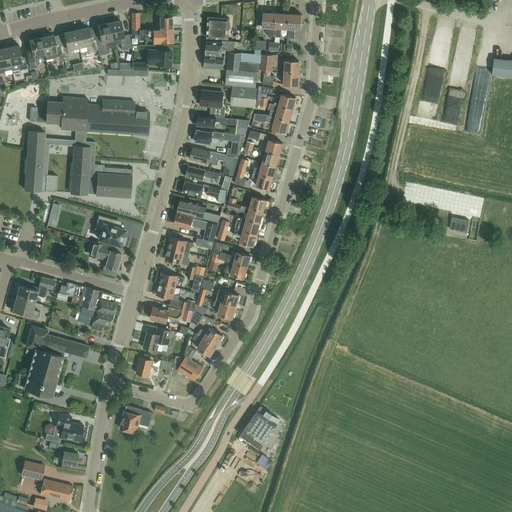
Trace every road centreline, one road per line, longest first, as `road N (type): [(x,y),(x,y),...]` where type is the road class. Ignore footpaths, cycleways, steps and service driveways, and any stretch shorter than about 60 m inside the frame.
road 1 (residential): [(108,387),(192,403),(249,315),(310,100),(317,0)]
road 2 (secondary): [(219,414),(286,305),(325,215),(370,0)]
road 3 (residential): [(134,295),(183,109),(187,0)]
road 4 (track): [(424,5),(391,177),(396,191),(410,194)]
road 5 (residential): [(0,33),(131,2),(187,0)]
road 6 (residential): [(134,295),(9,261)]
road 7 (residential): [(87,511),(108,387)]
road 8 (secondary): [(219,414),(139,511)]
